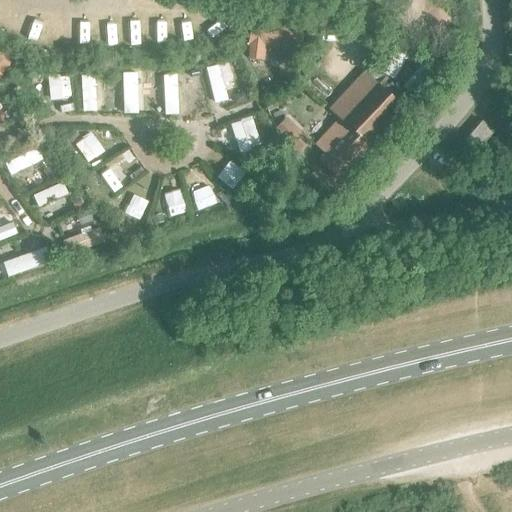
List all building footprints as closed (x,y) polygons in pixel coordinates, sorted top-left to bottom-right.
[(301,28),(251,22),(246,59),(262,61),(263,47),(299,51),(301,28)] [(3,61),(0,58),(0,74),(2,75),(9,66),(3,61)] [(322,139),(315,146),(324,155),(317,162),(334,178),(365,145),(400,107),(377,85),(363,72),(328,110),(339,121),(322,139)] [(271,85),(260,89),(264,100),(275,97),(271,85)] [(243,93),(232,95),(235,105),(245,102),(243,93)] [(121,101),(111,102),(112,113),(121,113),(121,101)] [(279,111),(272,115),(275,122),(282,118),(279,111)] [(274,131),(297,154),(309,140),(286,118),(274,131)] [(481,122),(462,143),(475,154),(493,133),(481,122)] [(36,152),(8,166),(13,177),(41,163),(36,152)] [(51,166),(43,172),(50,181),(57,175),(51,166)] [(139,168),(131,174),(135,179),(143,173),(139,168)] [(62,184),(31,199),(36,209),(67,195),(62,184)] [(221,190),(216,195),(226,205),(231,201),(221,190)] [(77,198),(70,202),(73,209),(81,205),(81,204),(78,198),(77,198)] [(86,211),(75,215),(79,225),(91,220),(90,217),(88,210),(86,211)] [(160,215),(150,218),(153,225),(162,223),(160,215)] [(0,244),(15,239),(11,227),(0,230),(0,244)] [(99,230),(63,245),(69,258),(105,244),(99,230)] [(4,266),(9,280),(51,264),(46,251),(4,266)]
